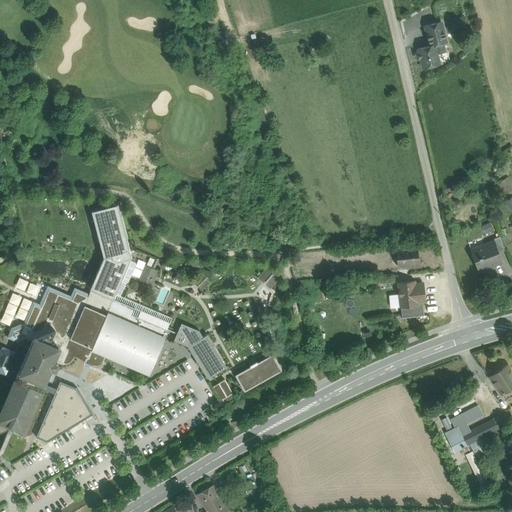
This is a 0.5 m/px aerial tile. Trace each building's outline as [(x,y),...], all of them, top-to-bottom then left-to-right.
[(466,17),(456,20),(459,29),(469,26),(466,17)] [(433,24),(438,45),(441,44),(443,55),(457,51),(449,20),(433,24)] [(443,65),(440,55),(438,45),(422,49),(427,69),(443,65)] [(511,174),(498,185),(504,193),(511,187),(511,174)] [(118,204),(92,211),(102,250),(104,257),(90,289),(91,289),(113,299),(116,294),(130,260),(131,257),(132,257),(118,204)] [(481,224),(483,232),(492,228),(490,221),(481,224)] [(500,236),(493,239),(494,241),(495,241),(499,252),(505,250),(500,236)] [(494,241),(471,250),(478,270),(502,261),(499,252),(495,241),(494,241)] [(418,247),(396,249),(398,266),(412,265),(413,267),(419,267),(418,247)] [(130,260),(116,294),(120,296),(126,283),(128,282),(136,264),(135,262),(130,260)] [(156,271),(146,266),(141,279),(151,283),(156,271)] [(270,266),(260,278),(271,287),(281,275),(270,266)] [(212,282),(203,272),(193,282),(202,291),(212,282)] [(394,275),(378,276),(379,283),(395,282),(394,275)] [(415,281),(398,283),(401,307),(417,305),(417,302),(423,301),(425,301),(423,283),(415,284),(415,281)] [(113,299),(91,289),(88,297),(85,305),(73,299),(49,289),(33,326),(29,337),(33,339),(16,378),(0,414),(0,431),(9,428),(10,426),(14,427),(25,432),(53,367),(56,368),(58,363),(61,364),(64,364),(67,363),(70,362),(72,361),(73,359),(75,356),(84,361),(83,362),(93,366),(95,367),(98,367),(100,366),(102,364),(106,355),(149,373),(164,337),(167,330),(132,315),(135,308),(113,299)] [(88,297),(76,291),(73,299),(85,305),(88,297)] [(120,296),(116,294),(113,299),(135,308),(132,315),(167,330),(172,318),(120,296)] [(417,302),(417,305),(401,307),(402,318),(424,315),(423,301),(417,302)] [(16,326),(12,327),(8,337),(17,341),(13,350),(2,346),(0,350),(0,372),(7,375),(20,344),(33,339),(29,337),(33,326),(25,322),(16,326)] [(199,330),(181,323),(174,340),(188,346),(194,355),(208,378),(220,370),(201,339),(207,335),(208,335),(208,334),(203,337),(199,330)] [(201,339),(220,370),(226,366),(207,335),(201,339)] [(235,375),(244,391),(282,370),(273,354),(258,363),(257,361),(250,366),(250,367),(235,375)] [(511,372),(508,365),(493,374),(500,385),(495,388),(496,391),(499,389),(501,393),(511,386),(511,372)] [(233,393),(225,379),(213,387),(221,400),(222,399),(233,393)] [(236,399),(233,393),(222,399),(226,405),(236,399)] [(478,406),(451,420),(456,428),(456,429),(456,428),(467,423),(483,415),(478,406)] [(447,416),(441,418),(444,428),(451,426),(447,416)] [(471,431),(467,423),(456,428),(460,436),(462,435),(467,444),(470,442),(477,456),(486,452),(479,438),(502,426),(498,417),(471,431)] [(0,449),(0,455),(4,452),(14,427),(10,426),(9,428),(0,449)] [(460,436),(456,428),(456,429),(456,428),(446,433),(455,451),(463,448),(462,447),(464,446),(464,445),(467,444),(462,435),(460,436)] [(490,490),(472,451),(471,452),(468,446),(463,449),(485,492),(490,490)] [(213,484),(197,494),(207,511),(227,511),(229,511),(213,484)]
